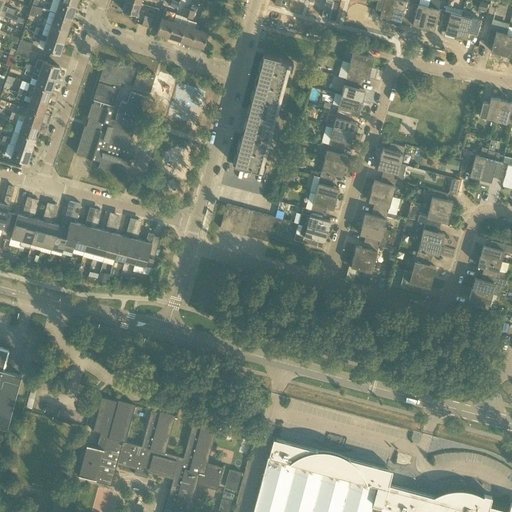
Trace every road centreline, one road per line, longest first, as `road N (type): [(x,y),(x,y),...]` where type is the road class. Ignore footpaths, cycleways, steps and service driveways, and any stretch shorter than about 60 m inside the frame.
road 1 (tertiary): [(511,424),(166,331)]
road 2 (residential): [(328,286),(392,67),(408,61),(464,74)]
road 3 (residential): [(328,286),(443,311),(478,216),(511,217)]
road 4 (tertiary): [(166,331),(0,287)]
road 5 (residential): [(40,185),(92,33)]
road 6 (residential): [(195,227),(40,185)]
road 7 (residential): [(195,227),(236,74)]
road 8 (residential): [(236,74),(92,33)]
road 9 (residential): [(189,250),(328,286)]
road 10 (residential): [(464,74),(457,45),(363,20)]
